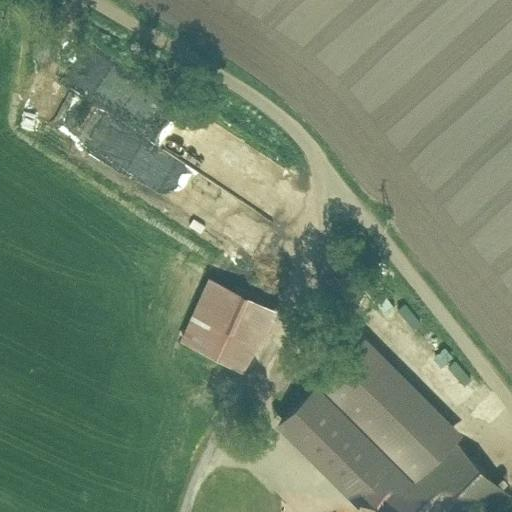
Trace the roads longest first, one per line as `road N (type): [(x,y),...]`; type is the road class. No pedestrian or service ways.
road 1 (unclassified): [(179,511),(306,284),(342,182),(511,413)]
road 2 (track): [(342,182),(316,141),(87,0)]
